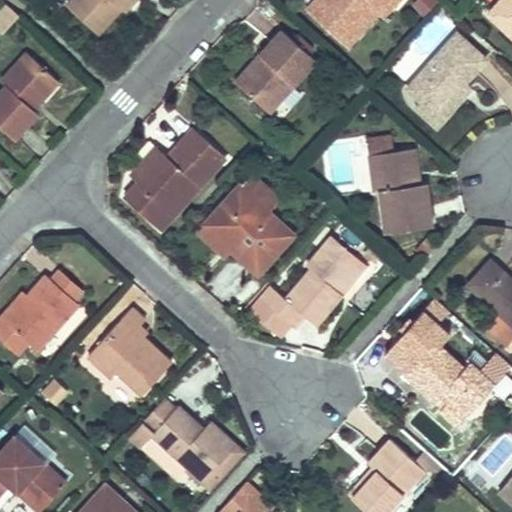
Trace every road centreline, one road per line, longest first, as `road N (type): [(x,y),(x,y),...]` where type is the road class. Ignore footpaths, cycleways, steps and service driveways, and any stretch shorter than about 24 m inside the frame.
road 1 (residential): [(299,408),(47,185)]
road 2 (residential): [(47,185),(214,0)]
